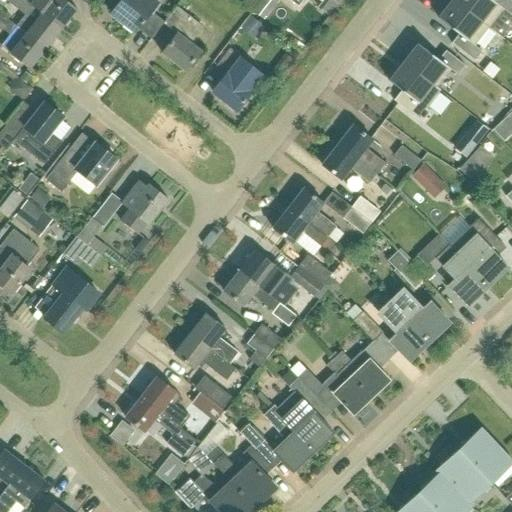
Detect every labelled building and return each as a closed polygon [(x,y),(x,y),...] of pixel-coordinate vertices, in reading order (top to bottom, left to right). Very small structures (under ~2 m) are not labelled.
[(41,14),(32,6),(23,0),(7,0),(7,1),(25,15),(16,26),(25,34),(45,48),(60,29),(41,14)] [(37,0),(32,6),(41,14),(60,29),(76,8),(65,0),(37,0)] [(134,32),(149,13),(155,6),(154,2),(151,0),(118,0),(109,12),(134,32)] [(261,0),(257,6),(253,11),(264,20),(279,0),(288,0),(297,6),(301,0),(261,0)] [(488,28),(453,0),(451,0),(437,18),(458,34),(451,43),(474,61),(481,51),(474,46),(488,28)] [(453,0),(488,28),(503,9),(510,15),(511,12),(511,1),(510,0),(453,0)] [(184,71),(199,51),(189,44),(202,27),(177,8),(165,23),(177,32),(161,53),(184,71)] [(25,34),(16,26),(0,13),(0,27),(10,35),(1,46),(10,53),(10,54),(29,69),(45,48),(25,34)] [(250,17),(243,26),(255,35),(262,26),(250,17)] [(417,43),(403,62),(435,88),(436,87),(450,70),(457,75),(464,65),(445,51),(438,60),(417,43)] [(259,87),(255,84),(262,75),(229,50),(216,66),(225,73),(211,91),(236,110),(250,93),(253,95),(259,87)] [(440,90),(436,87),(435,88),(403,62),(388,81),(400,90),(393,100),(421,122),(430,111),(426,108),(440,90)] [(16,137),(34,151),(31,155),(43,164),(61,142),(50,133),(63,117),(43,101),(23,127),(11,118),(0,131),(0,145),(6,150),(16,137)] [(336,144),(375,175),(384,164),(366,150),(373,141),(352,124),(336,144)] [(466,135),(455,149),(465,157),(476,143),(466,135)] [(95,185),(115,159),(95,143),(82,159),(70,150),(46,180),(60,191),(76,171),(95,185)] [(369,183),(375,175),(336,144),(321,164),(342,180),(351,169),(369,183)] [(413,170),(421,160),(402,145),(394,155),(413,170)] [(511,171),(511,156),(509,155),(502,164),(511,171)] [(468,158),(459,168),(470,178),(479,167),(468,158)] [(424,164),(411,176),(433,198),(446,186),(424,164)] [(148,188),(140,182),(122,205),(130,211),(121,222),(139,236),(147,224),(149,226),(169,200),(150,185),(148,188)] [(287,207),(326,238),(336,226),(318,211),(323,205),(324,204),(302,187),(287,207)] [(43,208),(51,197),(38,188),(30,198),(43,208)] [(362,234),(371,222),(351,207),(332,192),(324,204),(323,205),(362,234)] [(351,207),(371,222),(379,212),(359,197),(351,207)] [(26,200),(13,217),(25,226),(38,209),(26,200)] [(103,227),(115,210),(105,202),(92,218),(91,218),(77,236),(88,244),(89,243),(103,254),(107,248),(93,237),(101,226),(103,227)] [(326,238),(287,207),(271,227),(293,244),(302,232),(310,239),(311,238),(320,245),(324,248),(330,241),(326,238)] [(448,247),(487,286),(507,266),(488,245),(496,238),(496,237),(478,218),(478,219),(448,247)] [(0,285),(10,294),(29,270),(25,267),(38,250),(12,229),(10,231),(0,244),(0,248),(10,257),(0,269),(0,285)] [(466,305),(487,286),(448,247),(437,258),(456,278),(448,286),(466,305)] [(238,270),(282,305),(295,289),(282,278),(285,275),(274,267),(253,250),(238,270)] [(425,279),(410,263),(398,251),(388,261),(415,289),(425,279)] [(298,266),(323,285),(332,273),(308,254),(298,266)] [(410,263),(425,279),(433,271),(418,255),(410,263)] [(104,277),(112,263),(99,256),(92,270),(104,277)] [(314,296),(323,285),(298,266),(290,277),(314,296)] [(62,293),(42,317),(62,333),(81,308),(85,310),(98,294),(83,282),(81,284),(75,279),(77,276),(66,267),(51,285),(52,286),(62,293)] [(282,305),(238,270),(222,290),(243,307),(252,296),(270,310),(277,302),(282,305)] [(390,301),(429,341),(450,322),(431,302),(424,309),(403,288),(390,301)] [(409,360),(429,341),(390,301),(378,313),(398,334),(390,341),(409,360)] [(189,333),(229,364),(238,353),(219,338),(225,329),(204,313),(200,309),(190,321),(195,325),(189,333)] [(361,313),(358,310),(350,318),(352,321),(373,342),(382,333),(362,312),(361,313)] [(254,334),(273,349),(280,340),(261,325),(254,334)] [(229,364),(189,333),(173,353),(194,369),(201,361),(226,380),(235,369),(229,364)] [(264,359),(273,349),(254,334),(245,344),(255,352),(249,359),(258,366),(264,359)] [(334,359),(371,396),(388,379),(369,359),(363,352),(353,362),(342,351),(334,359)] [(334,359),(326,366),(334,374),(322,385),(332,396),(335,394),(353,413),(371,396),(334,359)] [(315,396),(323,389),(306,370),(298,378),(315,396)] [(222,409),(232,396),(205,375),(195,388),(222,409)] [(139,396),(179,427),(183,421),(188,415),(174,404),(180,396),(176,393),(155,376),(139,396)] [(312,452),(333,432),(316,414),(325,406),(315,396),(298,378),(288,387),(293,392),(276,407),(274,405),(271,408),(277,415),(312,452)] [(198,410),(207,398),(200,393),(191,405),(198,410)] [(178,428),(179,427),(139,396),(124,416),(145,432),(154,421),(172,435),(165,444),(182,457),(195,441),(178,428)] [(292,471),(312,452),(277,415),(271,408),(263,415),(269,422),(286,439),(273,451),(292,471)] [(122,421),(110,436),(122,445),(133,430),(122,421)] [(251,445),(255,449),(263,441),(247,425),(239,433),(251,445)] [(480,428),(458,449),(489,483),(511,462),(480,428)] [(254,450),(255,449),(251,445),(241,454),(250,464),(240,473),(214,447),(204,456),(211,464),(211,465),(229,483),(231,482),(254,506),(263,498),(266,500),(274,492),(272,490),(274,487),(264,476),(272,469),(254,450)] [(0,494),(7,486),(24,464),(4,449),(0,453),(0,494)] [(489,483),(458,449),(436,470),(439,473),(468,503),(469,502),(489,483)] [(7,486),(0,494),(0,511),(7,511),(15,502),(23,507),(27,501),(44,480),(24,464),(7,486)] [(231,482),(229,483),(221,490),(201,475),(200,476),(195,470),(187,477),(189,479),(180,488),(195,504),(205,495),(221,511),(247,511),(254,506),(231,482)] [(418,493),(435,511),(464,511),(471,505),(469,502),(468,503),(439,473),(418,493)] [(435,511),(418,493),(397,511),(435,511)] [(65,511),(54,503),(46,511),(65,511)]
